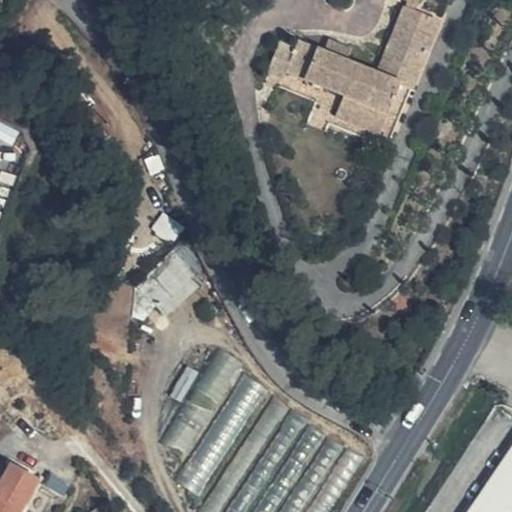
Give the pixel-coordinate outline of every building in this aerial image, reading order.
[(335,0),(353,11),(356,18),(364,18),(370,18),(372,8),(366,3),(367,0),(335,0)] [(415,87),(434,21),(397,11),(378,77),(400,82),(415,87)] [(384,133),(400,82),(378,77),(343,66),(345,57),(324,51),(320,59),(301,53),(297,65),(282,61),(271,92),(288,98),(291,90),(325,101),(322,117),(384,133)] [(192,454),(245,362),(220,348),(167,440),(192,454)] [(511,511),(511,443),(464,511),(511,511)] [(0,511),(20,511),(39,481),(10,463),(0,480),(0,511)]
